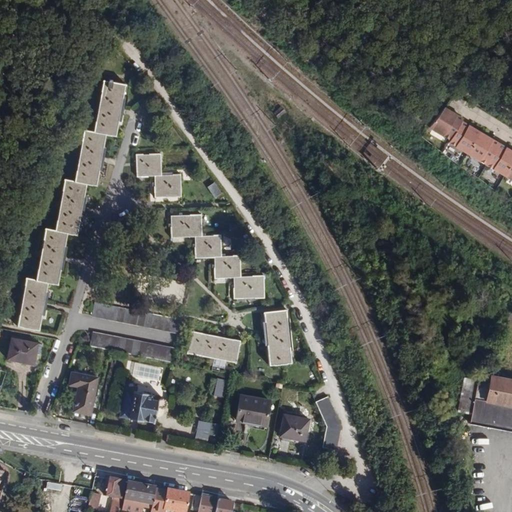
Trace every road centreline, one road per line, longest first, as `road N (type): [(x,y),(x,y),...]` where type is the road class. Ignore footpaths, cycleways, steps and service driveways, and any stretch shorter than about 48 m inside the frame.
road 1 (unclassified): [(311,493),(351,484),(363,467),(298,303),(113,20)]
road 2 (secondary): [(311,493),(271,476),(0,426)]
road 3 (secondary): [(0,441),(266,488),(302,503)]
